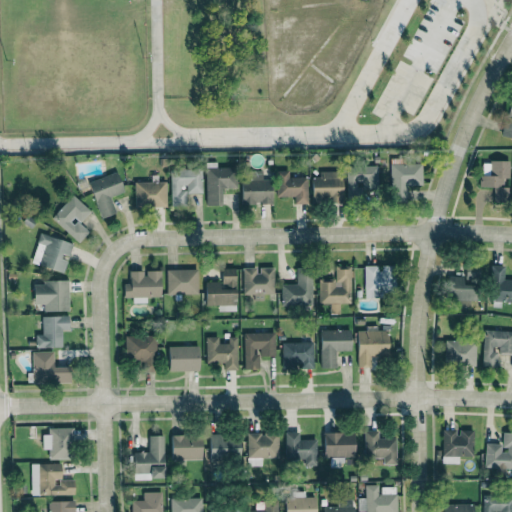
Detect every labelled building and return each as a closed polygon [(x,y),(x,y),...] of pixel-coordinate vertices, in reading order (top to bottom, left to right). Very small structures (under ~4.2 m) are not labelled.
[(511,91),(511,92),(502,136),(511,138),(511,91)] [(509,160),(489,160),(489,176),(480,175),(479,187),(494,187),(493,199),(508,200),(508,187),(503,187),(503,178),(509,178),(509,160)] [(346,161),(346,195),(362,195),(362,190),(378,189),(377,165),(364,166),(364,161),(346,161)] [(421,164),(390,164),(390,201),(406,200),(406,185),(421,185),(421,164)] [(221,189),(236,188),(235,167),(205,167),(206,205),(221,205),(221,189)] [(184,193),(201,193),(201,169),(170,170),(171,206),(185,206),(184,193)] [(240,181),(241,204),(272,204),(271,179),(262,179),(262,170),(250,171),(250,181),(240,181)] [(276,197),(293,196),(294,204),(307,204),(306,177),(288,177),(288,170),(276,170),(276,197)] [(124,192),(116,171),(87,181),(101,218),(116,212),(110,197),(124,192)] [(342,171),(319,171),(319,177),(311,177),(311,202),(341,202),(342,171)] [(134,182),(134,207),(166,206),(165,181),(134,182)] [(51,217),(78,243),(88,232),(79,223),(90,211),(72,194),(51,217)] [(63,273),(73,243),(40,233),(31,263),(63,273)] [(364,266),(364,297),(383,297),(384,288),(393,288),(394,265),(379,265),(379,266),(364,266)] [(318,279),(319,304),(330,303),(330,314),(339,314),(339,303),(350,303),(350,266),(334,266),(335,279),(318,279)] [(511,279),(503,279),(503,266),(490,266),(489,301),(511,301),(511,279)] [(243,295),(274,295),(273,267),(257,268),(242,268),(243,295)] [(218,311),(235,311),(234,268),(220,269),(220,282),(204,282),(205,306),(218,306),(218,311)] [(476,305),(474,268),(464,269),(464,276),(447,276),(448,306),(476,305)] [(166,270),(166,294),(198,294),(197,269),(166,270)] [(160,297),(160,271),(144,270),(144,271),(129,270),(129,284),(123,284),(123,298),(133,298),(133,302),(146,303),(146,297),(160,297)] [(311,304),(312,271),(296,270),(295,284),(281,284),(280,303),(311,304)] [(43,311),(68,311),(68,281),(33,281),(33,305),(43,305),(43,311)] [(41,317),(42,334),(35,334),(35,348),(63,347),(62,334),(68,334),(68,316),(41,317)] [(356,331),(357,368),(371,367),(371,358),(388,358),(387,330),(376,331),(376,326),(366,326),(366,331),(356,331)] [(320,330),(320,368),(336,368),(335,351),(350,351),(350,329),(320,330)] [(511,353),(511,331),(483,330),(482,365),(497,366),(497,353),(511,353)] [(274,332),(243,333),(244,370),(259,369),(258,356),(274,356),(274,332)] [(155,335),(124,336),(125,361),(143,361),(143,371),(156,371),(155,335)] [(236,337),(228,337),(228,343),(218,344),(218,337),(205,337),(206,362),(223,362),(223,370),(237,370),(236,337)] [(475,365),(476,342),(445,341),(444,365),(475,365)] [(312,342),(282,343),(282,369),(313,368),(312,342)] [(168,371),(199,371),(198,346),(167,346),(168,371)] [(32,384),(70,383),(70,367),(53,367),(53,351),(31,352),(32,384)] [(71,428),(43,428),(44,449),(48,449),(49,459),(71,459),(71,428)] [(364,458),(382,457),(383,465),(396,464),(395,438),(378,438),(377,430),(363,431),(364,458)] [(458,463),(458,456),(473,456),(473,430),(457,431),(457,430),(441,430),(442,463),(458,463)] [(316,439),(299,440),(298,432),(284,433),(285,460),(303,459),(304,466),(317,465),(316,439)] [(511,468),(511,432),(502,432),(502,444),(485,444),(484,468),(511,468)] [(262,465),(262,458),(278,458),(277,433),(246,434),(247,465),(262,465)] [(239,438),(222,438),(221,434),(209,434),(209,461),(240,460),(239,438)] [(133,479),(164,479),(163,435),(148,436),(148,452),(133,452),(133,479)] [(202,459),(201,435),(171,436),(171,460),(202,459)] [(30,495),(74,495),(74,479),(60,479),(60,464),(30,463),(30,495)] [(365,511),(396,511),(395,487),(379,487),(379,484),(364,485),(365,498),(358,498),(358,511),(365,511)] [(161,511),(162,492),(143,492),(143,500),(131,500),(131,511),(161,511)] [(170,511),(201,511),(201,498),(170,498),(170,511)] [(353,511),(353,498),(337,499),(337,506),(323,506),(323,511),(353,511)] [(482,511),(511,511),(511,498),(483,498),(482,511)] [(47,502),(47,511),(73,511),(73,500),(47,502)] [(277,511),(278,500),(255,500),(255,510),(247,510),(247,511),(277,511)] [(442,511),(473,511),(473,503),(442,504),(442,511)]
